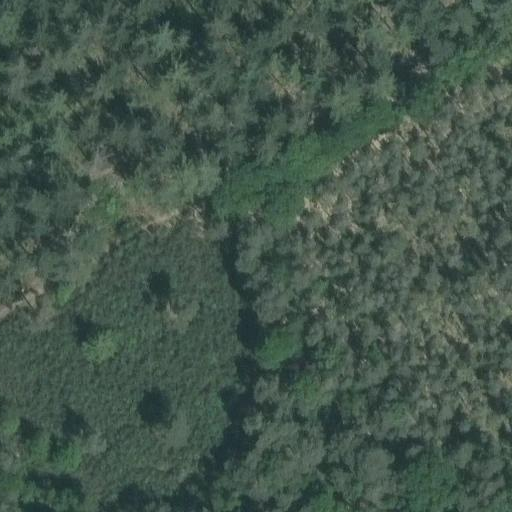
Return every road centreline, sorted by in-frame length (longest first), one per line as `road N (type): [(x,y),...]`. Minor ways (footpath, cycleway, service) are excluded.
road 1 (track): [(0,307),(511,18)]
road 2 (track): [(143,0),(252,164),(285,298),(334,388)]
road 3 (track): [(334,388),(407,484),(442,511)]
